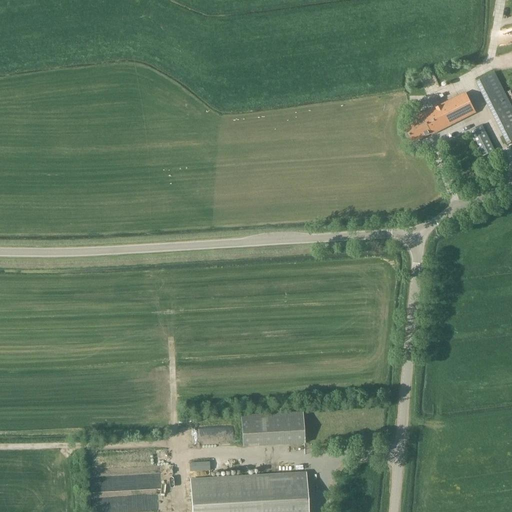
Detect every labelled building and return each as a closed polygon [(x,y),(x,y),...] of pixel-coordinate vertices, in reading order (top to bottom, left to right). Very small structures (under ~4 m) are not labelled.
[(508,146),(511,143),(511,108),(494,73),(476,82),(508,146)] [(466,94),(422,116),(424,121),(406,130),(412,143),(431,134),(431,135),(476,113),(466,94)] [(482,125),(469,131),(482,157),(495,151),(482,125)] [(243,447),(304,443),(302,413),(241,416),(243,447)] [(209,462),(189,463),(190,472),(210,471),(209,462)] [(307,511),(305,474),(190,480),(192,511),(307,511)]
